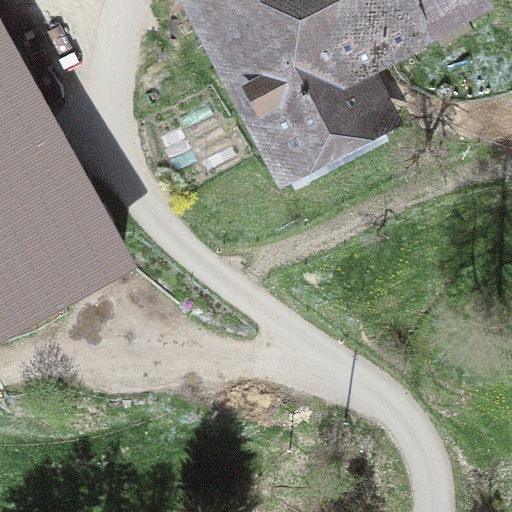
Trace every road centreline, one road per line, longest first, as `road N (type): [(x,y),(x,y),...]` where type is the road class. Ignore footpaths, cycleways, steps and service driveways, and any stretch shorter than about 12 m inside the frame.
road 1 (track): [(124,0),(116,50),(120,150),(153,218),(186,254),(393,398),(426,447),(435,511)]
road 2 (track): [(216,276),(394,197),(511,158)]
